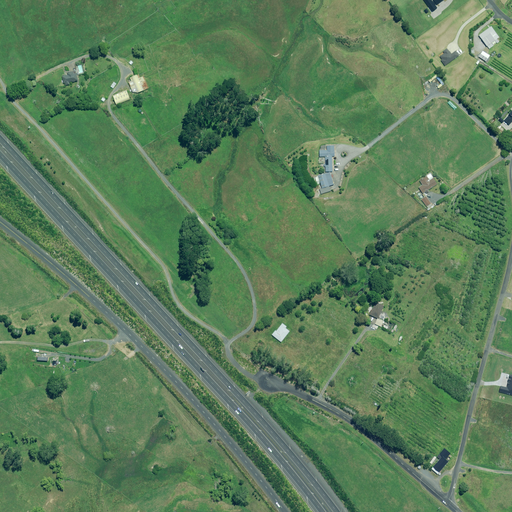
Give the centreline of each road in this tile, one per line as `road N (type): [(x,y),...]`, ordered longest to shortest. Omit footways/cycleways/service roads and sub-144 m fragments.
road 1 (motorway): [(0,139),(263,423),(334,511)]
road 2 (motorway): [(324,511),(0,152)]
road 3 (track): [(228,352),(247,335),(254,298),(237,262),(112,119),(108,104),(124,77),(121,63),(93,53),(37,80)]
road 4 (track): [(269,381),(232,363),(224,342),(180,308),(164,268),(0,80)]
road 5 (unclassified): [(0,223),(142,347),(283,511)]
road 6 (residential): [(446,502),(510,260)]
road 7 (unclassified): [(446,502),(372,437),(269,381)]
